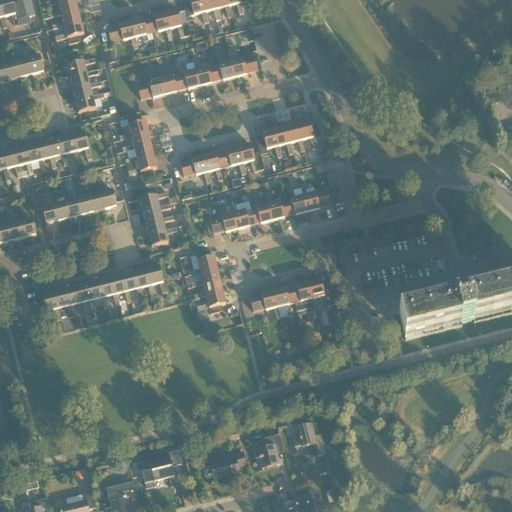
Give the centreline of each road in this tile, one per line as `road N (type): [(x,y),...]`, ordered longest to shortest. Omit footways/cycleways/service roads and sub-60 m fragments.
road 1 (residential): [(239,252),(414,209),(425,197)]
road 2 (residential): [(511,370),(492,383),(475,431),(415,511)]
road 3 (residential): [(167,117),(327,80)]
road 4 (residential): [(431,176),(379,164),(327,80)]
